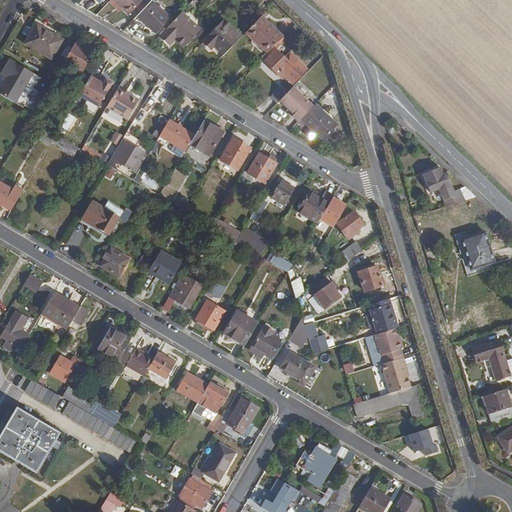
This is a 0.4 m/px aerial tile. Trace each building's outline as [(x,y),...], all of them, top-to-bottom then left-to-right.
[(143,0),(114,0),(130,15),(143,0)] [(150,2),(136,17),(152,32),(166,18),(150,2)] [(186,43),(200,30),(181,12),(160,34),(170,43),(176,38),(178,35),(186,43)] [(278,42),(284,36),(262,15),(246,32),(267,52),(278,42)] [(225,55),(242,36),(226,20),(204,42),(212,49),(215,45),(225,55)] [(62,41),(36,26),(26,44),(51,59),(62,41)] [(188,49),(203,34),(200,30),(186,43),(178,35),(176,38),(188,49)] [(281,45),(278,42),(267,52),(262,58),(265,60),(264,62),(278,75),(281,72),(284,76),(291,83),(304,70),(288,55),(282,60),(274,52),(281,45)] [(75,43),(64,61),(81,71),(91,54),(75,43)] [(40,77),(9,58),(0,72),(6,77),(0,86),(0,93),(23,107),(40,77)] [(103,84),(91,76),(79,96),(98,107),(112,83),(106,79),(103,84)] [(280,100),(287,92),(281,86),(271,97),(277,103),(280,100)] [(314,107),(293,86),(287,92),(280,100),(288,107),(286,109),(299,122),(302,119),(314,107)] [(118,90),(107,108),(127,120),(139,100),(131,95),(129,97),(125,94),(118,90)] [(315,105),(314,107),(302,119),(323,139),(336,126),(315,105)] [(89,138),(101,118),(93,113),(81,134),(89,138)] [(109,122),(101,118),(89,138),(96,143),(109,122)] [(65,119),(61,126),(67,129),(71,123),(65,119)] [(194,135),(169,120),(158,138),(184,152),(190,143),(194,135)] [(204,120),(194,135),(190,143),(207,155),(222,131),(204,120)] [(53,140),(56,136),(42,128),(40,131),(53,140)] [(109,141),(117,145),(123,135),(115,131),(109,141)] [(78,148),(56,135),(56,136),(53,140),(52,142),(73,155),(78,148)] [(250,149),(233,139),(221,160),(237,170),(250,149)] [(126,147),(120,144),(112,158),(118,161),(136,172),(141,163),(139,161),(144,153),(128,143),(126,147)] [(276,164),(259,153),(247,172),(264,182),(276,164)] [(118,161),(112,158),(107,165),(114,169),(118,161)] [(112,180),(116,170),(106,166),(102,175),(112,180)] [(124,169),(121,174),(133,180),(135,176),(124,169)] [(447,200),(449,206),(463,202),(461,195),(453,197),(447,174),(444,175),(441,169),(425,174),(431,193),(439,190),(443,201),(447,200)] [(124,189),(127,180),(118,177),(115,185),(124,189)] [(2,204),(12,209),(26,186),(17,180),(11,190),(2,204)] [(284,204),(293,189),(280,181),(277,187),(274,184),(270,191),(273,193),(271,197),(284,204)] [(0,183),(0,203),(2,205),(2,204),(11,190),(0,183)] [(37,183),(28,199),(43,208),(47,202),(51,205),(57,195),(37,183)] [(318,222),(334,195),(326,191),(321,198),(308,191),(297,210),(318,222)] [(265,201),(261,199),(250,218),(254,220),(265,201)] [(118,217),(93,201),(82,219),(108,235),(118,217)] [(345,237),(363,224),(353,212),(335,224),(345,237)] [(216,216),(210,226),(236,241),(240,234),(241,232),(216,216)] [(461,238),(463,247),(487,240),(483,230),(461,238)] [(240,234),(236,241),(242,245),(253,251),(256,247),(249,243),(251,240),(240,234)] [(342,247),(344,250),(354,243),(352,239),(342,247)] [(262,257),(269,244),(262,240),(255,253),(262,257)] [(487,240),(463,247),(470,268),(494,261),(487,240)] [(242,245),(236,241),(230,250),(237,254),(242,245)] [(347,260),(360,250),(354,243),(342,252),(347,260)] [(118,277),(128,259),(110,249),(107,254),(106,253),(103,258),(104,259),(100,266),(118,277)] [(180,263),(159,250),(149,268),(160,274),(158,276),(168,282),(180,263)] [(274,253),(269,261),(288,272),(292,264),(274,253)] [(150,259),(143,255),(136,265),(144,270),(150,259)] [(363,291),(365,291),(381,286),(383,285),(376,267),(368,269),(367,266),(359,269),(360,272),(357,273),(363,291)] [(201,287),(181,274),(169,295),(189,307),(201,287)] [(29,276),(23,285),(34,291),(39,282),(29,276)] [(329,281),(326,276),(314,285),(317,290),(312,294),(323,308),(340,296),(333,286),(329,281)] [(290,281),(295,297),(305,294),(300,277),(290,281)] [(212,280),(205,293),(211,297),(219,284),(212,280)] [(381,286),(365,291),(366,296),(383,291),(381,286)] [(79,309),(79,308),(54,293),(42,314),(67,329),(71,322),(79,309)] [(387,300),(369,305),(375,328),(394,322),(387,300)] [(222,311),(206,301),(195,320),(212,329),(222,311)] [(504,318),(499,302),(475,309),(481,330),(494,325),(493,321),(504,318)] [(86,314),(79,309),(71,322),(78,326),(86,314)] [(18,342),(23,345),(31,332),(23,327),(29,316),(20,310),(5,334),(9,337),(6,342),(14,348),(18,342)] [(224,333),(245,345),(258,323),(237,311),(224,333)] [(300,340),(305,331),(304,325),(300,312),(287,333),(300,340)] [(312,314),(303,316),(304,323),(314,321),(312,314)] [(305,331),(312,354),(326,350),(322,335),(317,337),(313,322),(304,325),(305,331)] [(377,334),(395,329),(396,328),(394,322),(375,328),(377,334)] [(263,353),(272,358),(286,334),(266,323),(250,350),(261,357),(263,353)] [(119,360),(131,340),(110,328),(98,348),(119,360)] [(383,363),(403,357),(400,347),(403,346),(400,338),(398,339),(397,335),(395,329),(377,334),(375,335),(383,363)] [(501,339),(474,347),(478,361),(489,357),(496,379),(511,375),(501,339)] [(147,369),(153,359),(136,348),(126,365),(143,376),(147,369)] [(287,351),(278,366),(299,378),(297,381),(305,386),(315,368),(287,351)] [(174,363),(157,353),(153,359),(147,369),(165,379),(174,363)] [(74,365),(72,363),(59,356),(49,373),(64,382),(74,365)] [(79,368),(82,362),(75,357),(72,363),(74,365),(79,368)] [(390,393),(410,387),(404,365),(406,365),(403,357),(383,363),(381,364),(390,393)] [(346,374),(354,371),(351,362),(342,365),(346,374)] [(46,364),(36,381),(40,383),(50,367),(46,364)] [(299,378),(278,366),(276,370),(297,381),(299,378)] [(198,402),(209,384),(188,372),(178,390),(198,402)] [(31,379),(26,388),(56,405),(61,397),(31,379)] [(205,405),(217,413),(229,393),(210,382),(209,384),(198,402),(187,421),(191,423),(195,418),(193,417),(196,413),(199,415),(205,405)] [(117,386),(111,383),(104,395),(111,398),(117,386)] [(88,411),(94,401),(68,386),(62,396),(88,411)] [(416,387),(353,405),(357,418),(403,404),(409,407),(413,419),(425,415),(416,387)] [(482,397),(492,426),(511,420),(509,413),(511,411),(506,390),(482,397)] [(258,410),(242,400),(227,424),(243,434),(258,410)] [(88,411),(96,416),(102,406),(94,401),(88,411)] [(96,416),(113,426),(119,416),(102,406),(96,416)] [(0,437),(0,448),(36,471),(58,433),(17,409),(0,437)] [(211,439),(217,430),(224,417),(217,413),(204,434),(211,439)] [(437,444),(444,442),(440,425),(409,432),(415,458),(439,452),(437,444)] [(511,428),(498,438),(509,453),(511,451),(511,428)] [(236,453),(221,443),(204,473),(219,481),(236,453)] [(335,460),(317,449),(305,470),(323,481),(335,460)] [(174,465),(171,474),(178,477),(181,468),(174,465)] [(345,472),(325,506),(321,511),(336,511),(356,479),(345,472)] [(211,490),(214,486),(193,474),(180,495),(202,508),(212,491),(211,490)] [(268,511),(289,511),(301,492),(277,478),(270,490),(277,494),(272,503),(265,498),(260,507),(268,511)] [(383,511),(390,500),(370,488),(359,507),(367,511),(383,511)] [(98,511),(111,511),(116,504),(121,507),(126,497),(112,489),(98,511)] [(415,511),(420,504),(404,494),(397,506),(405,511),(404,511),(415,511)] [(177,500),(170,511),(190,511),(192,509),(177,500)]
